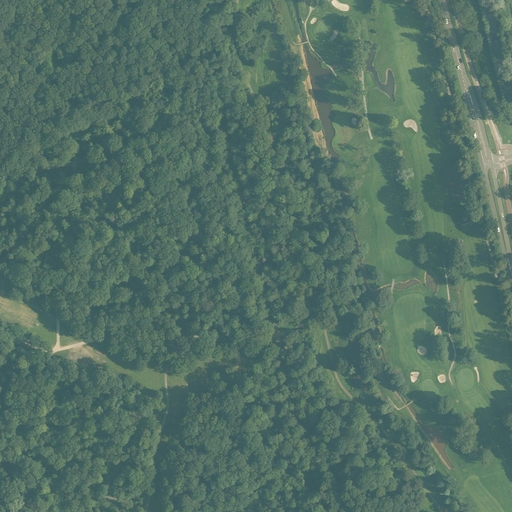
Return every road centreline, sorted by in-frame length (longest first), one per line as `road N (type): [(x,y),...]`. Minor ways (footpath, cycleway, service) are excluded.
road 1 (unknown): [(213,511),(241,410),(236,338),(191,174),(172,138),(150,0)]
road 2 (unclassified): [(172,0),(279,440),(256,511)]
road 3 (secondary): [(450,24),(482,165)]
road 4 (secondary): [(490,160),(450,24)]
